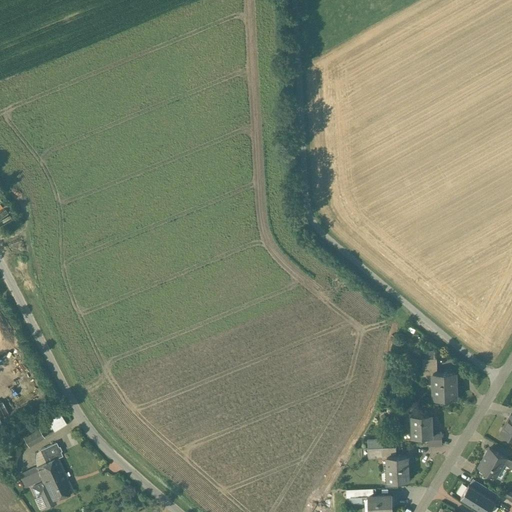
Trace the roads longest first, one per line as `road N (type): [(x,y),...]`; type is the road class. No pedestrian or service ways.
road 1 (unclassified): [(292,0),(302,212),(317,234),(406,305)]
road 2 (unclassified): [(0,259),(79,416),(177,511)]
road 3 (residential): [(496,381),(433,487)]
